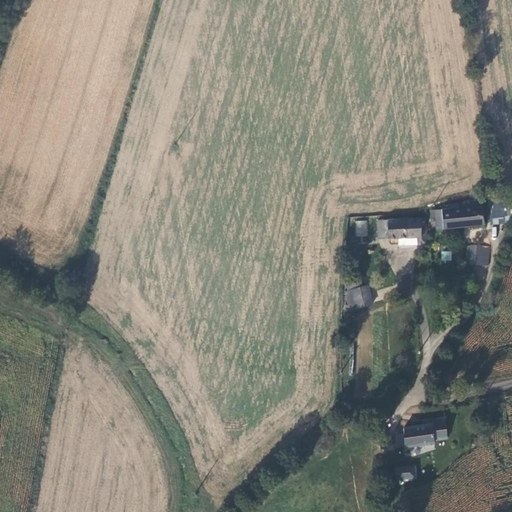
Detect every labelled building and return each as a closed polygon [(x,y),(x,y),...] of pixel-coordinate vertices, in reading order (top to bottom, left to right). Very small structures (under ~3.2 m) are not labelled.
[(510,203),(488,205),(490,228),(511,227),(510,203)] [(435,229),(484,225),(482,204),(440,208),(440,220),(434,221),(435,229)] [(419,237),(418,219),(375,220),(375,231),(375,237),(419,237)] [(355,220),(355,236),(367,237),(367,221),(355,220)] [(490,246),(467,244),(466,258),(469,264),(489,266),(490,246)] [(441,261),(451,261),(451,251),(441,251),(441,261)] [(348,290),(353,309),(369,304),(364,285),(348,290)] [(404,437),(400,438),(403,449),(434,443),(434,441),(448,439),(445,417),(421,420),(421,425),(403,427),(404,437)] [(416,481),(416,466),(395,466),(395,481),(416,481)]
